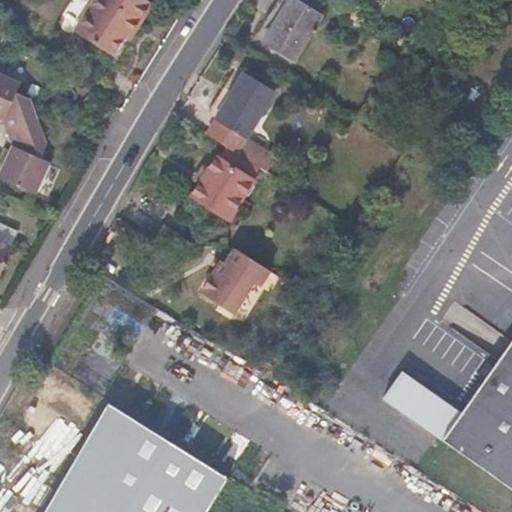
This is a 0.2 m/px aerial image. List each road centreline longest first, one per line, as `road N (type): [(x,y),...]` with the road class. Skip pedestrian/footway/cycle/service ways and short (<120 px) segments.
road 1 (residential): [(21,337),(227,0)]
road 2 (unknown): [(145,351),(417,511)]
road 3 (unknown): [(511,162),(389,338)]
